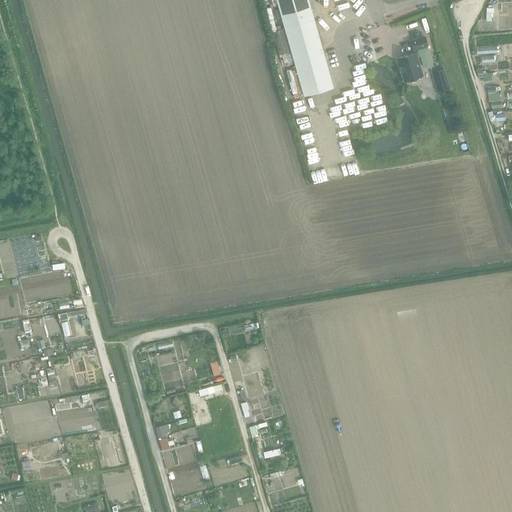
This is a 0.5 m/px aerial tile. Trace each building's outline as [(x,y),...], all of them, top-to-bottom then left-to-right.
[(276,9),(278,18),(282,17),(285,27),(285,28),(272,32),(277,49),(279,55),(291,51),(303,93),(332,85),(319,39),(308,0),(277,0),(280,8),(276,9)] [(511,3),(501,4),(502,15),(511,15),(511,19),(511,3)] [(412,40),(415,49),(419,48),(423,47),(428,45),(426,36),(412,40)] [(496,57),(496,47),(485,47),(485,57),(496,57)] [(399,58),(406,81),(424,75),(417,53),(399,58)] [(511,53),(501,54),(501,63),(511,62),(511,53)] [(439,88),(450,87),(447,66),(437,68),(439,88)] [(378,93),(383,92),(382,88),(371,91),(373,101),(379,99),(378,93)] [(308,101),(299,103),(301,114),(311,112),(308,101)] [(451,105),(444,108),(446,116),(453,114),(451,105)] [(324,164),(313,114),(303,116),(307,131),(306,132),(313,167),(324,164)] [(453,116),(445,118),(450,134),(458,132),(453,116)] [(0,266),(0,270),(2,276),(9,274),(6,265),(0,266)] [(28,315),(45,311),(44,306),(27,310),(28,315)] [(28,319),(22,320),(25,332),(31,331),(28,319)] [(72,340),(71,346),(82,349),(83,342),(72,340)] [(218,366),(211,368),(213,375),(220,373),(218,366)] [(54,369),(47,370),(49,380),(56,379),(54,369)] [(25,382),(24,374),(15,375),(16,383),(25,382)] [(167,424),(156,427),(158,438),(166,436),(165,433),(169,432),(167,424)] [(258,425),(249,427),(252,437),(258,435),(257,429),(259,428),(258,425)] [(68,433),(70,441),(90,436),(89,429),(68,433)] [(273,449),(264,451),(265,457),(274,455),(273,449)] [(29,461),(21,463),(23,469),(30,468),(29,461)]
